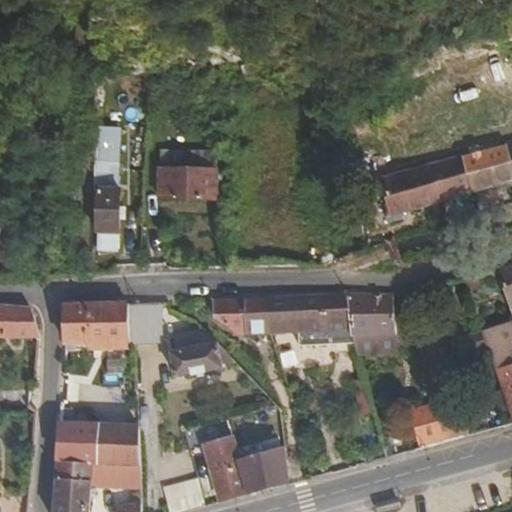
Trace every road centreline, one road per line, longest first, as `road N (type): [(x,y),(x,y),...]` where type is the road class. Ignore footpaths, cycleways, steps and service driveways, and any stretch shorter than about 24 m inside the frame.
road 1 (residential): [(54,287),(389,280),(511,244)]
road 2 (secondary): [(511,442),(256,511)]
road 3 (residential): [(54,287),(41,511)]
